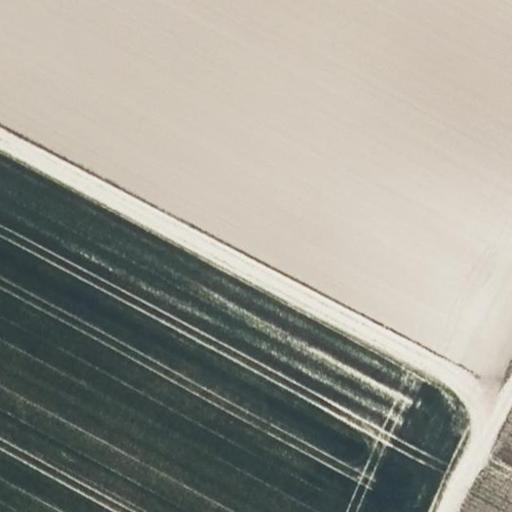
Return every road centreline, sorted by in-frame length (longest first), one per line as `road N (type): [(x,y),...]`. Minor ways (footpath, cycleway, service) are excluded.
road 1 (track): [(511,390),(505,399),(0,133)]
road 2 (track): [(505,399),(452,511)]
